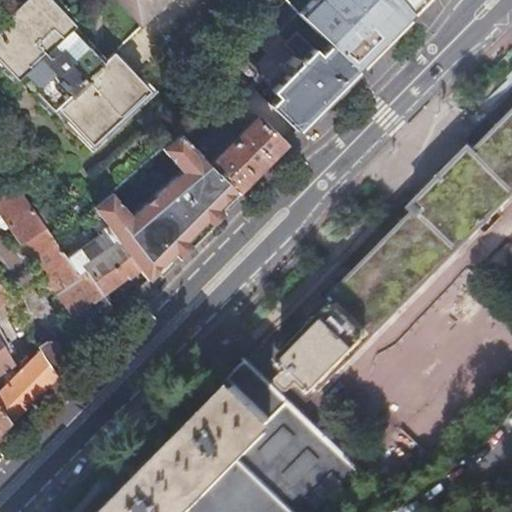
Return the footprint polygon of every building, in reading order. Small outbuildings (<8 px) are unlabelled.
[(46,0),(16,0),(0,14),(0,65),(11,78),(20,69),(49,103),(44,107),(80,149),(142,96),(105,54),(93,64),(65,31),(69,27),(46,0)] [(103,0),(130,31),(165,0),(103,0)] [(330,43),(356,69),(385,40),(404,20),(413,11),(402,0),(304,0),(296,9),(330,43)] [(402,0),(413,11),(424,0),(402,0)] [(315,110),(356,69),(330,43),(319,54),(307,42),(289,58),(297,66),(272,91),(277,96),(270,103),(296,129),(315,110)] [(255,81),(229,56),(210,75),(235,101),(245,91),(255,81)] [(306,325),(278,353),(286,362),(279,369),(282,373),(282,376),(307,400),(339,368),(483,222),(511,192),(511,89),(511,92),(511,108),(487,134),(478,125),(465,138),(471,144),(445,170),(412,203),(415,207),(351,271),(342,262),(293,312),(306,325)] [(235,137),(208,165),(231,189),(234,192),(283,143),(256,116),(235,137)] [(235,137),(217,119),(206,130),(209,134),(193,149),(208,165),(235,137)] [(106,229),(139,269),(148,280),(217,210),(214,206),(231,189),(208,165),(193,149),(176,132),(159,146),(178,169),(124,214),(105,191),(87,206),(106,229)] [(77,277),(65,258),(19,187),(0,198),(0,209),(56,298),(88,340),(116,312),(101,294),(84,273),(77,277)] [(217,210),(234,192),(231,189),(214,206),(217,210)] [(106,229),(65,258),(77,277),(84,273),(101,294),(124,277),(125,279),(139,269),(106,229)] [(36,346),(14,308),(0,317),(0,325),(18,357),(36,346)] [(430,461),(511,377),(511,330),(507,326),(402,433),(430,461)] [(0,369),(14,361),(0,337),(0,369)] [(39,351),(55,373),(67,362),(56,346),(46,342),(37,348),(39,351)] [(39,351),(0,389),(0,407),(9,420),(42,386),(55,373),(39,351)] [(328,511),(365,476),(254,365),(108,511),(328,511)] [(0,429),(9,420),(0,407),(0,429)] [(484,511),(511,511),(511,482),(484,482),(484,511)]
